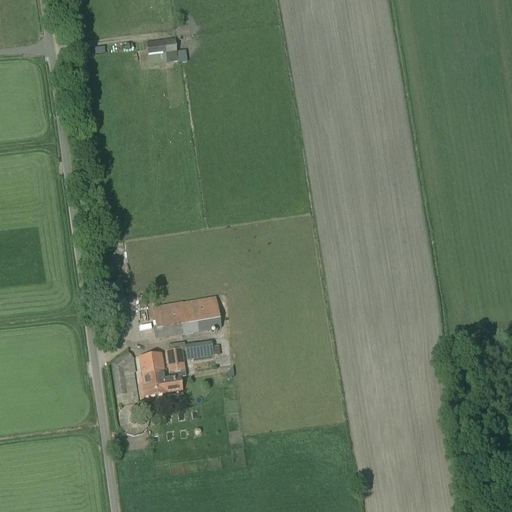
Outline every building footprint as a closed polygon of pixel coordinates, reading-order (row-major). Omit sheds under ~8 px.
[(174,40),(146,44),(148,66),(166,64),(165,56),(176,55),(174,40)] [(113,284),(101,286),(111,339),(122,337),(121,327),(113,284)] [(221,329),(216,298),(183,303),(152,307),(157,339),(211,331),(221,329)] [(212,350),(211,343),(184,347),(186,361),(220,356),(218,349),(212,350)] [(181,391),(179,378),(185,377),(181,350),(165,353),(169,379),(165,380),(161,354),(139,358),(143,385),(141,385),(143,397),(181,391)] [(120,412),(118,420),(120,428),(126,434),(133,436),(141,434),(147,428),(150,423),(149,417),(148,414),(134,416),(134,406),(133,405),(126,407),(120,412)]
